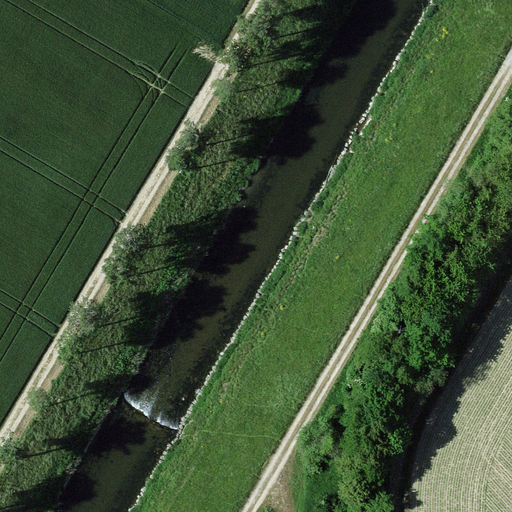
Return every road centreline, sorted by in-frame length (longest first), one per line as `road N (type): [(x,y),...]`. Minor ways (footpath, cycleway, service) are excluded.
road 1 (track): [(0,470),(275,0)]
road 2 (track): [(250,511),(511,64)]
